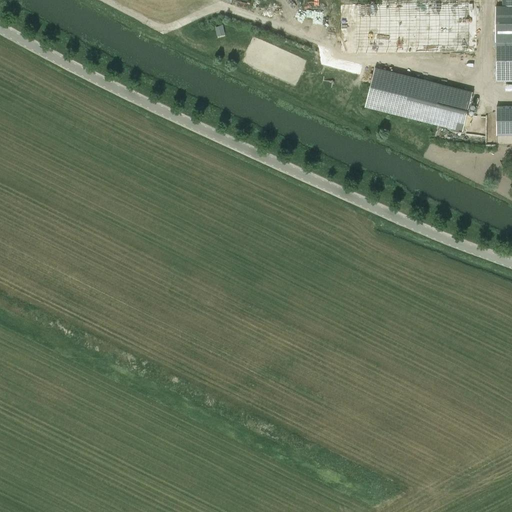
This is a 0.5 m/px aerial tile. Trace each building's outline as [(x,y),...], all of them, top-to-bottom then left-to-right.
[(475,3),(335,4),(336,52),(476,51),(475,3)] [(495,82),(511,81),(511,8),(496,9),(496,31),(511,30),(511,40),(495,41),(495,82)] [(224,33),(223,26),(216,27),(217,35),(224,33)] [(375,68),(365,107),(462,132),(472,92),(375,68)] [(511,106),(496,106),(496,135),(511,135),(511,106)]
